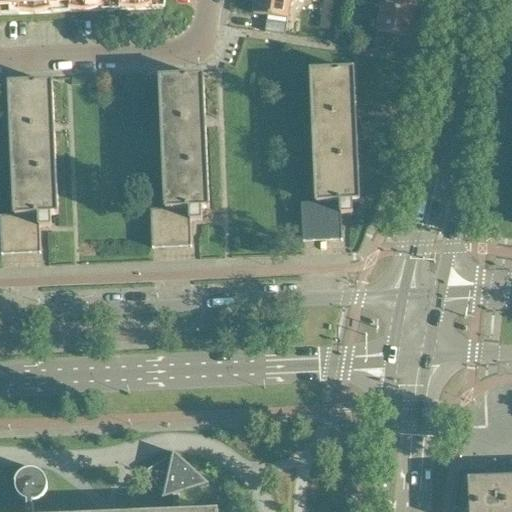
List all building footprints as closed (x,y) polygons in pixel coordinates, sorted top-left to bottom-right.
[(162,0),(0,0),(0,16),(163,10),(162,0)] [(256,0),(254,15),(267,17),(265,32),(285,35),(287,20),(288,20),(291,0),(256,0)] [(416,14),(418,0),(383,0),(382,10),(416,14)] [(325,2),(321,25),(330,27),(333,3),(325,2)] [(345,29),(349,5),(340,3),(336,27),(345,29)] [(382,10),(376,49),(393,52),(395,36),(413,38),(416,14),(382,10)] [(358,138),(356,72),(312,74),(314,140),(358,138)] [(207,144),(204,78),(161,80),(164,146),(207,144)] [(56,150),(54,85),(10,86),(12,152),(56,150)] [(360,203),(358,138),(314,140),(317,205),(303,206),(304,244),(343,242),(342,216),(354,216),(353,204),(360,203)] [(166,211),(152,212),(153,250),(192,248),(191,223),(193,223),(203,222),(202,210),(209,210),(207,144),(164,146),(166,211)] [(15,218),(0,218),(0,220),(1,256),(41,255),(40,229),(42,229),(52,228),(51,216),(59,216),(56,150),(12,152),(15,218)] [(180,511),(180,495),(209,486),(176,456),(174,454),(172,460),(168,459),(147,472),(154,483),(160,493),(161,492),(165,493),(163,500),(174,497),(174,511),(33,511),(33,502),(36,502),(38,501),(40,500),(42,498),(44,496),(45,494),(46,491),(47,489),(47,486),(47,484),(46,481),(45,479),(44,477),(42,475),(40,473),(38,472),(36,471),(33,471),(30,470),(28,471),(25,472),(23,473),(21,474),(19,476),(18,478),(17,481),(16,483),(15,486),(16,488),(16,491),(17,493),(18,495),(20,497),(22,499),(24,500),(26,501),(26,511),(180,511)] [(511,511),(511,479),(469,481),(470,511),(469,511),(511,511)]
